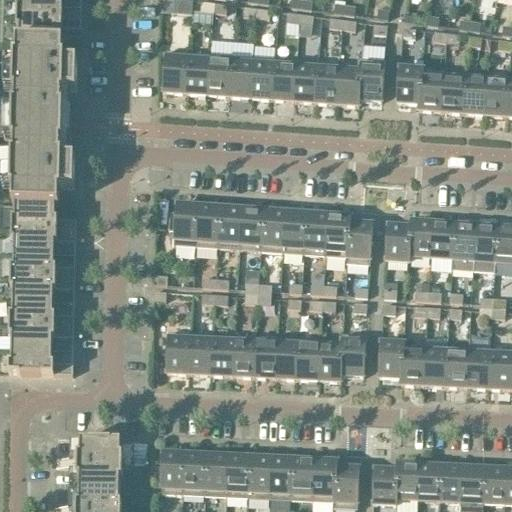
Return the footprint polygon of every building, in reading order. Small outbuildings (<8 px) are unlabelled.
[(81,12),(60,11),(60,0),(19,0),(19,10),(17,10),(17,21),(81,23),(81,12)] [(258,0),(257,7),(268,8),(268,0),(258,0)] [(161,1),(160,11),(173,11),(173,2),(161,1)] [(300,12),(302,4),(292,2),(291,11),(300,12)] [(302,4),(300,12),(311,14),(312,5),(302,4)] [(213,17),(214,7),(201,6),(200,15),(213,17)] [(214,7),(213,17),(226,18),(227,9),(214,7)] [(343,18),(345,9),(334,8),(333,17),(343,18)] [(345,9),(343,18),(354,19),(355,11),(345,9)] [(256,22),(257,13),(244,11),(243,21),(256,22)] [(257,13),(256,22),(269,24),(270,14),(257,13)] [(377,22),(387,24),(388,15),(378,13),(377,22)] [(405,16),(403,26),(414,27),(415,18),(405,16)] [(299,28),(300,18),(287,17),(286,26),(299,28)] [(300,18),(299,28),(311,29),(313,20),(300,18)] [(437,30),(438,21),(428,20),(427,29),(437,30)] [(59,33),(81,34),(81,23),(17,21),(16,32),(19,32),(19,45),(59,46),(59,33)] [(342,33),(343,24),(330,22),(329,32),(342,33)] [(343,24),(342,33),(354,35),(356,26),(343,24)] [(468,34),(470,26),(460,24),(458,33),(468,34)] [(470,26),(468,34),(479,36),(480,27),(470,26)] [(386,39),(386,30),(374,29),(373,38),(386,39)] [(511,40),(511,35),(511,30),(503,30),(501,39),(511,40)] [(414,43),(415,33),(402,33),(402,42),(414,43)] [(446,47),(447,38),(434,36),(433,45),(446,47)] [(447,38),(446,47),(459,49),(460,39),(447,38)] [(468,40),(467,50),(480,51),(481,42),(468,40)] [(510,55),(511,46),(499,44),(497,54),(510,55)] [(15,210),(55,210),(59,211),(59,195),(61,195),(61,191),(74,192),(74,164),(62,163),(62,160),(60,160),(61,146),(62,146),(63,118),(63,111),(61,111),(62,98),(64,98),(64,94),(76,94),(77,66),(64,66),(64,62),(63,62),(63,46),(59,46),(19,45),(16,45),(16,61),(14,61),(14,66),(5,65),(5,92),(13,92),(13,96),(15,96),(15,110),(13,110),(13,114),(4,114),(3,140),(12,141),(12,145),(14,145),(13,158),(12,158),(12,163),(3,163),(2,189),(11,189),(11,194),(13,194),(12,210),(15,210)] [(185,98),(188,57),(166,55),(163,96),(185,98)] [(207,99),(210,58),(188,57),(185,98),(207,99)] [(228,101),(231,60),(210,58),(207,99),(228,101)] [(250,102),(253,61),(231,60),(228,101),(250,102)] [(272,104),(274,63),(253,61),(250,102),(272,104)] [(293,106),(296,64),(274,63),(272,104),(293,106)] [(358,104),(361,63),(360,63),(360,69),(339,67),(336,109),(359,110),(359,104),(358,104)] [(358,104),(359,104),(381,106),(384,65),(361,63),(358,104)] [(315,107),(318,66),(296,64),(293,106),(315,107)] [(336,109),(339,67),(318,66),(315,107),(336,109)] [(419,115),(422,73),(399,72),(397,107),(419,109),(418,115),(419,115)] [(441,116),(443,81),(422,80),(423,74),(422,73),(419,115),(441,116)] [(462,118),(465,83),(443,81),(441,116),(462,118)] [(484,119),(486,84),(465,83),(462,118),(484,119)] [(505,121),(508,86),(486,84),(484,119),(505,121)] [(196,251),(199,210),(176,209),(176,218),(170,218),(170,217),(169,217),(168,235),(169,235),(169,234),(175,234),(174,250),(196,251)] [(12,223),(12,234),(76,235),(76,224),(55,224),(55,210),(15,210),(14,223),(12,223)] [(218,253),(220,212),(199,210),(196,251),(218,253)] [(239,255),(242,213),(220,212),(218,253),(239,255)] [(261,256),(264,215),(242,213),(239,255),(261,256)] [(282,258),(285,216),(264,215),(261,256),(282,258)] [(304,259),(307,218),(285,216),(282,258),(304,259)] [(325,261),(328,219),(307,218),(304,259),(325,261)] [(346,268),(350,221),(328,219),(325,261),(346,262),(346,268)] [(350,227),(351,221),(350,221),(346,268),(369,270),(372,229),(350,227)] [(408,267),(411,225),(410,225),(410,231),(388,230),(386,265),(408,267)] [(430,262),(433,227),(411,225),(408,267),(409,267),(409,261),(430,262)] [(452,264),(454,229),(433,227),(430,262),(452,264)] [(473,265),(476,230),(454,229),(452,264),(473,265)] [(495,267),(497,232),(476,230),(473,265),(495,267)] [(511,268),(511,232),(497,232),(495,267),(511,268)] [(75,246),(76,235),(12,234),(11,245),(14,245),(13,258),(54,259),(54,246),(75,246)] [(54,271),(54,259),(13,258),(13,271),(11,271),(11,282),(75,283),(75,272),(54,271)] [(155,279),(154,289),(167,290),(167,280),(155,279)] [(74,294),(75,283),(11,282),(10,293),(13,293),(12,306),(53,307),(53,294),(74,294)] [(215,293),(215,283),(202,282),(202,292),(215,293)] [(215,283),(215,293),(228,293),(228,284),(215,283)] [(258,298),(258,289),(245,288),(245,297),(258,298)] [(301,298),(302,288),(289,288),(289,297),(301,298)] [(258,298),(271,299),(271,289),(258,289),(258,298)] [(323,299),(323,290),(310,289),(310,298),(323,299)] [(323,290),(323,299),(336,300),(336,290),(323,290)] [(367,302),(367,292),(355,292),(354,301),(367,302)] [(396,303),(396,294),(383,293),(383,303),(396,303)] [(153,304),(166,305),(166,296),(154,295),(153,304)] [(427,305),(428,296),(415,295),(414,305),(427,305)] [(428,296),(427,305),(440,306),(441,297),(428,296)] [(257,308),(258,298),(245,297),(244,307),(257,308)] [(449,297),(449,307),(462,307),(462,298),(449,297)] [(214,308),(214,299),(201,298),(201,307),(214,308)] [(270,309),(271,299),(258,298),(257,308),(270,309)] [(214,299),(214,308),(227,309),(227,299),(214,299)] [(492,312),(492,303),(479,302),(479,311),(492,312)] [(300,313),(301,304),(288,303),(288,312),(300,313)] [(492,312),(505,313),(505,303),(492,303),(492,312)] [(322,315),(322,305),(309,304),(309,314),(322,315)] [(322,305),(322,315),(335,315),(335,306),(322,305)] [(52,320),(53,307),(12,306),(12,319),(10,319),(9,330),(74,331),(74,320),(52,320)] [(366,317),(366,308),(354,307),(353,316),(366,317)] [(383,309),(382,318),(394,319),(395,309),(383,309)] [(426,321),(427,311),(414,311),(413,320),(426,321)] [(427,311),(426,321),(439,322),(440,312),(427,311)] [(491,322),(492,312),(479,311),(478,321),(491,322)] [(504,323),(505,313),(492,312),(491,322),(504,323)] [(448,313),(448,322),(460,323),(461,314),(448,313)] [(73,342),(74,331),(9,330),(9,341),(12,341),(11,354),(52,355),(52,342),(73,342)] [(189,379),(191,337),(168,336),(166,378),(189,379)] [(210,380),(212,338),(191,337),(189,379),(210,380)] [(232,381),(234,339),(212,338),(210,380),(232,381)] [(254,382),(255,341),(234,339),(232,381),(254,382)] [(340,386),(342,339),(341,345),(320,344),(318,385),(340,386)] [(341,380),(363,381),(365,340),(342,339),(340,386),(341,386),(341,380)] [(275,383),(277,342),(255,341),(254,382),(275,383)] [(297,384),(299,343),(277,342),(275,383),(297,384)] [(318,385),(320,344),(299,343),(297,384),(318,385)] [(401,389),(403,348),(381,347),(379,382),(401,383),(401,389)] [(423,390),(425,355),(404,354),(404,348),(403,348),(401,389),(423,390)] [(73,368),(51,368),(52,355),(11,354),(11,366),(9,367),(8,378),(53,380),(72,380),(73,368)] [(445,391),(446,356),(425,355),(423,390),(445,391)] [(466,392),(468,357),(446,356),(445,391),(466,392)] [(488,393),(489,358),(468,357),(466,392),(488,393)] [(509,394),(511,359),(489,358),(488,393),(509,394)] [(69,467),(122,469),(131,469),(131,468),(122,468),(122,458),(120,458),(120,445),(131,445),(131,444),(120,444),(120,443),(80,442),(79,456),(77,456),(77,467),(69,467)] [(183,500),(185,458),(162,457),(160,498),(183,500)] [(205,501),(207,459),(185,458),(183,500),(205,501)] [(226,502),(228,460),(207,459),(205,501),(226,502)] [(248,503),(250,461),(228,460),(226,502),(248,503)] [(269,504),(271,463),(250,461),(248,503),(269,504)] [(291,505),(293,464),(271,463),(269,504),(291,505)] [(312,506),(314,465),(293,464),(291,505),(312,506)] [(337,472),(337,466),(314,465),(312,506),(333,507),(333,511),(336,472),(337,472)] [(122,469),(69,467),(69,468),(77,468),(76,478),(79,479),(78,492),(130,493),(130,492),(119,492),(119,480),(122,480),(122,469)] [(417,505),(419,470),(397,469),(396,475),(397,475),(395,510),(396,510),(396,504),(417,505)] [(439,506),(441,471),(419,470),(417,505),(439,506)] [(461,507),(462,472),(441,471),(439,506),(461,507)] [(356,511),(359,473),(337,472),(336,472),(333,511),(356,511)] [(482,508),(484,473),(462,472),(461,507),(482,508)] [(504,509),(505,474),(484,473),(482,508),(504,509)] [(397,475),(396,475),(375,474),(373,509),(395,510),(397,475)] [(130,493),(78,492),(78,504),(76,504),(75,511),(120,511),(121,506),(119,505),(119,493),(130,493)]
